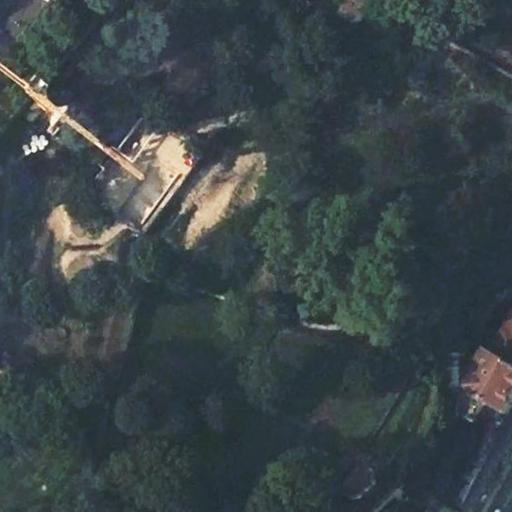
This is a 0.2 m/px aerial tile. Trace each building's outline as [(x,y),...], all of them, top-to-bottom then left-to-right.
[(14,46),(30,60),(40,48),(23,33),(15,44),(14,46)] [(507,311),(481,352),(463,380),(464,395),(455,395),(456,415),(469,423),(481,403),(505,416),(511,405),(511,288),(494,296),(479,313),(488,318),(497,305),(507,311)] [(423,313),(414,328),(428,336),(436,320),(423,313)] [(428,336),(414,328),(405,323),(386,360),(408,373),(428,336)] [(438,335),(439,375),(450,374),(450,342),(438,335)] [(455,381),(455,395),(464,395),(463,380),(455,381)]
